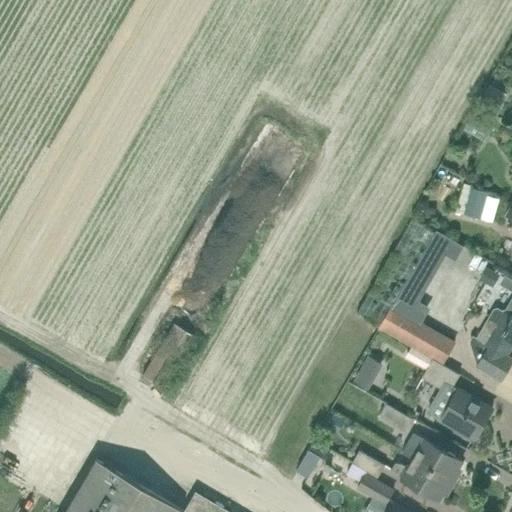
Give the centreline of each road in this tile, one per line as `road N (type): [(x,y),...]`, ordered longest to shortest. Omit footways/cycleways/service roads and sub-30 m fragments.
road 1 (track): [(178,445),(115,423),(0,354)]
road 2 (track): [(0,313),(115,379)]
